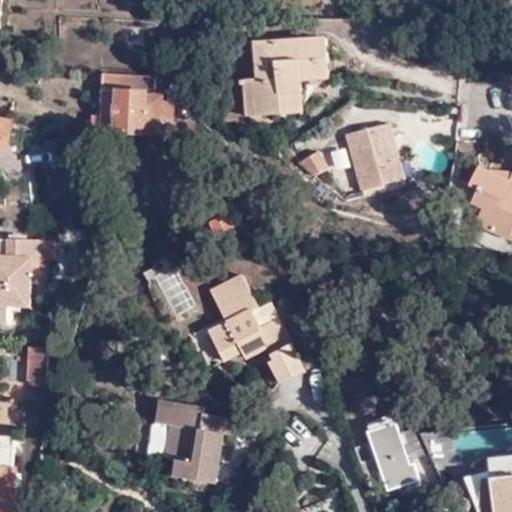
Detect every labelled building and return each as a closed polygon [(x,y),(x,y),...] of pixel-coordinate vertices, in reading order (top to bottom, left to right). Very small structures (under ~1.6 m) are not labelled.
[(183,0),(172,0),(170,20),(182,21),(183,0)] [(257,78),(259,114),(302,112),(300,79),(331,76),(327,38),(258,45),(260,79),(257,78)] [(155,78),(106,74),(103,116),(95,116),(94,129),(116,130),(117,132),(146,133),(147,130),(161,132),(162,123),(173,123),(174,100),(164,99),(164,94),(155,94),(155,78)] [(249,115),(259,114),(257,78),(247,79),(249,115)] [(11,121),(9,120),(0,119),(0,146),(8,148),(11,121)] [(398,149),(391,122),(349,134),(363,188),(405,177),(402,163),(398,163),(394,150),(398,149)] [(330,168),(322,151),(302,162),(316,175),(330,168)] [(511,191),(508,189),(511,181),(480,165),(471,183),(480,188),(474,202),(484,207),(477,223),(509,238),(511,238),(511,191)] [(31,233),(57,234),(57,205),(31,204),(31,233)] [(56,242),(0,239),(0,320),(8,321),(9,305),(31,306),(32,270),(43,270),(44,258),(55,258),(56,242)] [(254,311),(260,308),(243,276),(212,292),(229,323),(213,331),(227,360),(244,351),(248,359),(269,348),(273,355),(293,345),(280,319),(262,328),(254,311)] [(260,310),(260,308),(254,311),(262,328),(280,319),(272,303),(260,310)] [(293,345),(273,355),(276,360),(271,363),(282,383),(306,371),(293,345)] [(49,347),(30,346),(30,382),(47,383),(49,347)] [(192,413),(193,405),(162,400),(158,423),(154,426),(150,453),(152,457),(178,461),(176,477),(217,485),(226,435),(235,436),(237,420),(207,415),(192,413)] [(207,407),(193,405),(192,413),(207,415),(207,407)] [(412,463),(397,421),(370,430),(390,489),(419,479),(414,463),(412,463)] [(0,511),(14,511),(17,468),(12,468),(13,439),(0,438),(0,511)] [(511,511),(511,475),(501,476),(502,483),(479,485),(478,478),(471,479),(470,482),(466,482),(468,511),(511,511)] [(502,483),(501,476),(478,478),(479,485),(502,483)] [(456,511),(448,494),(428,511),(456,511)]
